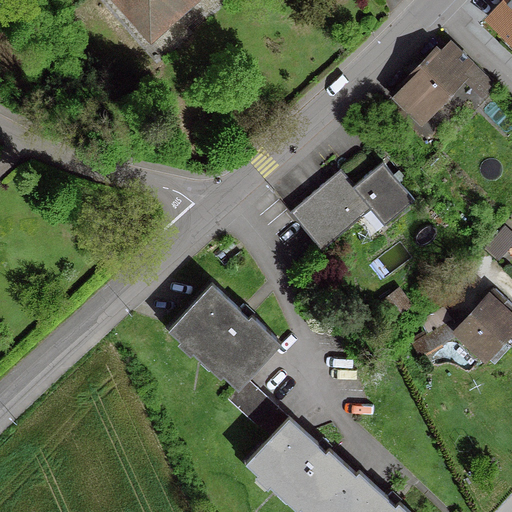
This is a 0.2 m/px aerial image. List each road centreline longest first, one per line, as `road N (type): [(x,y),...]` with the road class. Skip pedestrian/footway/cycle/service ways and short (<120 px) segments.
road 1 (unknown): [(209,211),(252,235),(275,272),(325,400),(411,484)]
road 2 (residential): [(438,0),(209,211)]
road 3 (unclassified): [(209,211),(0,402)]
road 4 (residential): [(0,127),(67,159),(171,188),(209,211)]
